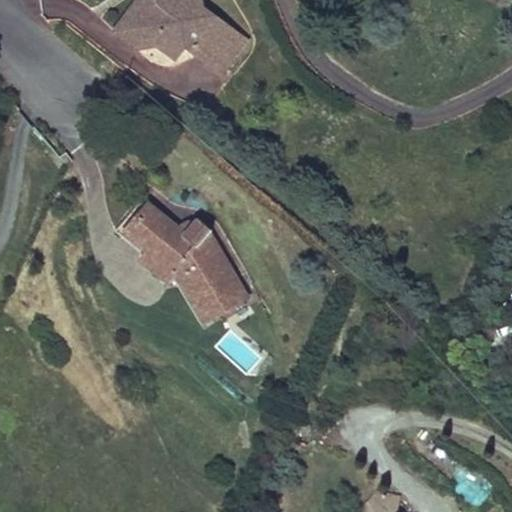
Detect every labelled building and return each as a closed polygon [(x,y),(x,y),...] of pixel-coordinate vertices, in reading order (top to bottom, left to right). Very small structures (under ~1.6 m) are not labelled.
[(227,85),(246,51),(216,35),(215,0),(175,0),(176,9),(182,14),(174,21),(168,16),(160,10),(147,27),(154,33),(138,54),(148,63),(192,66),(227,85)] [(182,14),(176,9),(168,16),(174,21),(182,14)] [(130,48),(138,54),(154,33),(147,27),(130,48)] [(257,58),(246,51),(227,85),(239,91),(257,58)] [(140,243),(161,219),(155,214),(129,245),(158,268),(163,262),(140,243)] [(207,230),(193,245),(161,219),(140,243),(163,262),(158,268),(152,274),(178,294),(185,285),(212,330),(250,308),(218,250),(223,243),(207,230)] [(387,511),(392,498),(381,497),(381,493),(369,491),(347,511),(387,511)]
